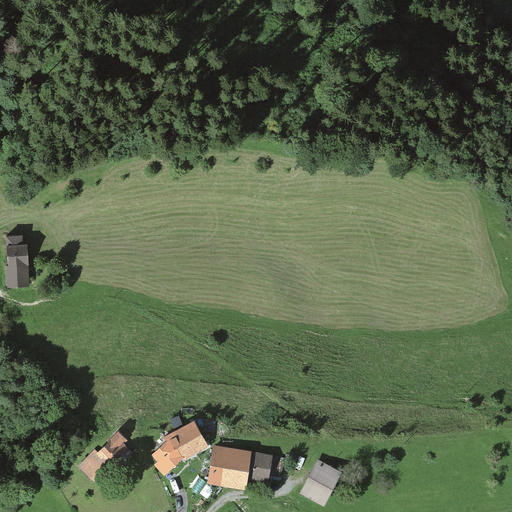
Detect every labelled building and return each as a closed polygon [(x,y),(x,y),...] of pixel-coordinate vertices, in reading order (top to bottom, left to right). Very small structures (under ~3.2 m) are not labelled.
[(27,242),(27,233),(7,234),(9,281),(28,280),(26,259),(36,259),(35,242),(27,242)] [(217,439),(200,418),(155,454),(171,475),(217,439)] [(141,452),(121,430),(84,463),(104,485),(141,452)] [(260,450),(218,446),(214,481),(256,486),(260,450)] [(348,472),(322,459),(307,490),(333,503),(348,472)]
